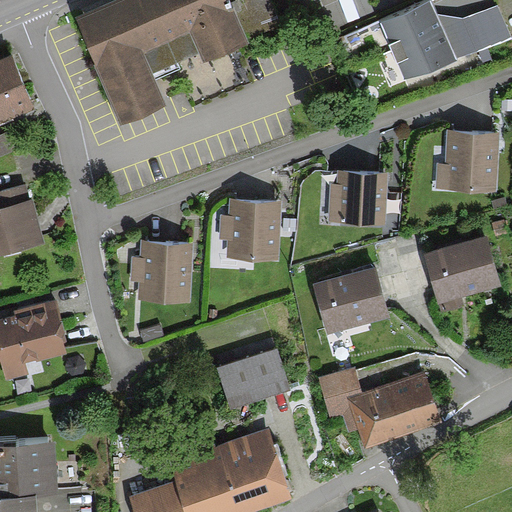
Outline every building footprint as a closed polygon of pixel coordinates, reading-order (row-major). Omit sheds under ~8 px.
[(101,0),(77,11),(122,116),(165,97),(152,66),(201,45),(205,55),(247,37),(282,22),(272,0),(101,0)] [(434,0),(420,0),(381,17),(406,75),(457,54),(438,9),(434,0)] [(438,9),(457,54),(511,33),(511,31),(498,1),(463,13),(438,9)] [(195,89),(201,106),(258,86),(243,46),(205,60),(213,82),(195,89)] [(14,51),(0,56),(0,117),(36,103),(14,51)] [(496,184),(497,127),(446,126),(446,159),(438,158),(438,183),(496,184)] [(12,128),(0,133),(0,154),(20,145),(12,128)] [(384,218),(386,166),(338,164),(337,179),(331,179),(329,216),(384,218)] [(0,249),(47,236),(34,190),(31,191),(27,180),(0,187),(0,249)] [(280,199),(230,197),(229,215),(221,215),(220,237),(227,237),(226,256),(278,258),(280,199)] [(499,282),(486,232),(425,248),(438,298),(441,297),(444,308),(466,302),(463,291),(499,282)] [(192,240),(141,238),(140,254),(133,254),(132,277),(141,278),(140,297),(189,300),(192,240)] [(389,312),(376,262),(314,279),(327,328),(330,327),(333,338),(355,332),(353,322),(389,312)] [(56,297),(15,306),(17,313),(0,317),(0,346),(7,376),(28,371),(25,357),(67,347),(56,297)] [(277,343),(220,361),(233,403),(290,385),(277,343)] [(355,364),(319,374),(331,415),(343,411),(350,430),(359,426),(365,443),(441,415),(424,367),(362,388),(355,364)] [(232,511),(292,493),(285,471),(270,426),(217,443),(212,428),(168,442),(179,476),(131,492),(137,511),(232,511)] [(58,487),(55,434),(0,436),(0,511),(36,511),(35,488),(58,487)]
